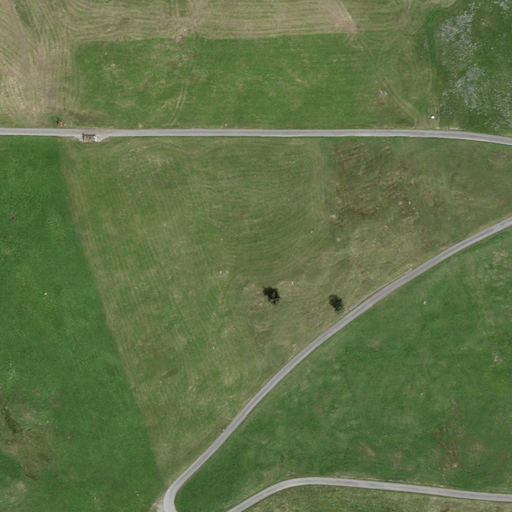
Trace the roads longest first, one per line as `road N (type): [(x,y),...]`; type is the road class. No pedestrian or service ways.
road 1 (unclassified): [(0,132),(511,141)]
road 2 (unclassified): [(511,221),(419,271),(318,340),(176,485),(171,511)]
road 3 (unclassified): [(233,511),(282,486),(316,480),(511,497)]
